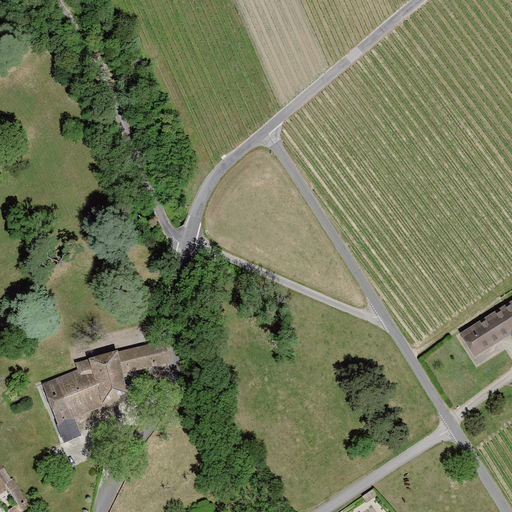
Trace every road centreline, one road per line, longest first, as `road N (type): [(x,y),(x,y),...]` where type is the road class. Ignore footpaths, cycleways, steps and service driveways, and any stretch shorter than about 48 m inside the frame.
road 1 (unclassified): [(448,431),(403,345),(265,132)]
road 2 (residential): [(187,243),(170,378),(100,511)]
road 3 (unclassified): [(56,0),(115,104),(167,226),(187,243)]
road 4 (residential): [(420,0),(265,132)]
road 5 (residential): [(321,511),(448,431)]
road 6 (residential): [(265,132),(205,189),(187,243)]
